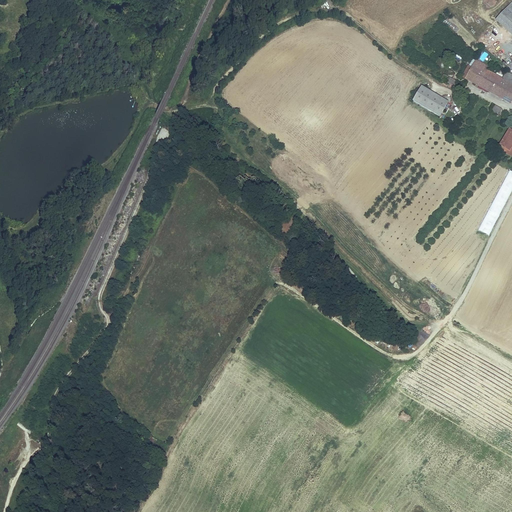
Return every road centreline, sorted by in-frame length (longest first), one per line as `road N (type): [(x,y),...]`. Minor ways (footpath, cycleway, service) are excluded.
road 1 (track): [(439,84),(343,11),(309,11),(282,22),(211,91),(181,108),(155,106),(128,84),(19,112)]
road 2 (track): [(181,108),(219,113),(241,155),(298,197),(392,294),(439,326),(409,322),(340,253)]
road 3 (track): [(5,511),(11,487),(46,439),(61,382),(108,324),(100,293),(160,136)]
road 4 (track): [(281,284),(390,356),(411,356),(465,295),(511,201)]
